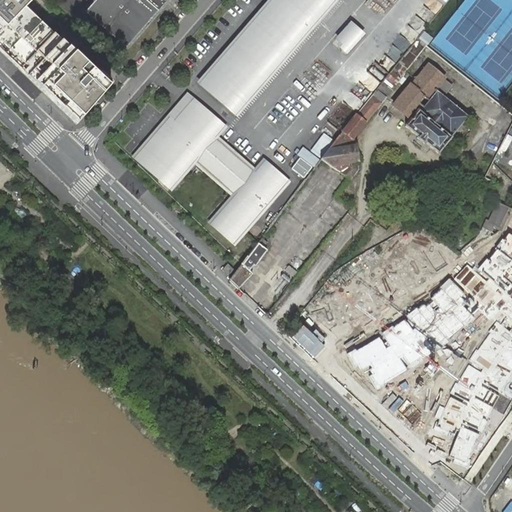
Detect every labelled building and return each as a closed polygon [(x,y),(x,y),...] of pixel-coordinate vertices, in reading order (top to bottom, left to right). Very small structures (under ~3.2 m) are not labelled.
[(0,0),(0,52),(77,124),(112,87),(26,7),(32,0),(0,0)] [(98,0),(89,11),(128,45),(166,0),(98,0)] [(335,0),(273,0),(202,82),(237,113),(335,0)] [(429,24),(433,13),(421,8),(417,19),(429,24)] [(351,21),(332,42),(347,55),(365,35),(351,21)] [(421,31),(415,38),(424,46),(430,38),(421,31)] [(372,65),(367,70),(376,80),(382,76),(372,65)] [(452,135),(462,123),(467,117),(443,97),(452,86),(427,65),(416,79),(414,77),(409,84),(410,85),(393,105),(411,120),(405,127),(438,153),(452,135)] [(397,75),(392,71),(386,78),(342,132),(353,140),(353,139),(396,86),(392,82),(397,75)] [(222,128),(187,98),(136,157),(171,187),(194,161),(235,196),(212,223),(234,242),(285,183),(263,163),(254,173),(214,138),(222,128)] [(353,140),(342,132),(321,160),(350,180),(358,170),(353,139),(353,140)] [(292,169),(304,178),(313,168),(300,158),(292,169)] [(262,212),(257,218),(247,233),(258,240),(281,208),(274,202),(265,214),(262,212)] [(494,202),(486,222),(500,227),(508,208),(494,202)] [(450,455),(469,464),(493,408),(511,369),(511,298),(509,296),(511,292),(511,228),(509,233),(475,271),(467,266),(448,279),(395,327),(349,354),(368,392),(439,349),(475,316),(491,302),(504,316),(483,342),(462,373),(444,407),(433,427),(457,437),(450,455)] [(267,250),(258,244),(243,264),(242,265),(230,280),(238,289),(253,274),(249,271),(253,265),(255,266),(267,250)] [(422,463),(434,471),(455,442),(442,433),(422,463)] [(511,511),(511,472),(491,503),(502,511),(511,511)]
